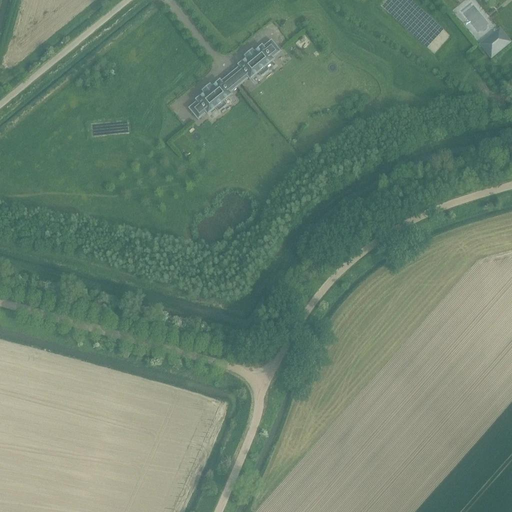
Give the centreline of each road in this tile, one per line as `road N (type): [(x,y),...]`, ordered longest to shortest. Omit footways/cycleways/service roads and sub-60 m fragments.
road 1 (unclassified): [(256,385),(329,280),(368,246),(435,212),(511,189)]
road 2 (unclassified): [(256,385),(234,368),(0,303)]
road 3 (unclassified): [(0,103),(127,0)]
road 4 (unclassified): [(217,511),(258,408),(256,385)]
